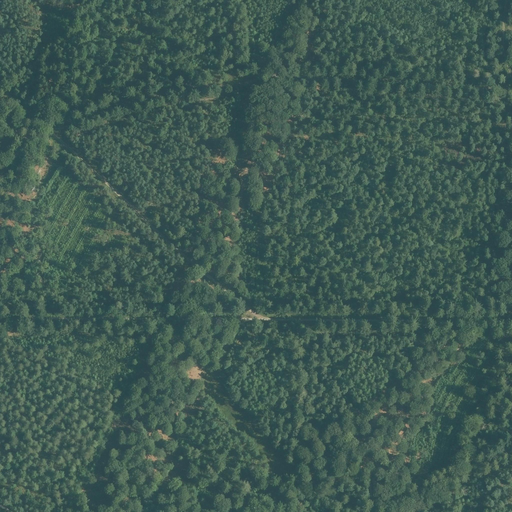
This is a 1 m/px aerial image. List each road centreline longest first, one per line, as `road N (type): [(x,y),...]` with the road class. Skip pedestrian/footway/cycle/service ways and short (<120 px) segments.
road 1 (track): [(511,81),(501,89),(266,75),(148,97),(51,132)]
road 2 (track): [(511,454),(387,494),(295,500),(311,319)]
road 3 (track): [(0,88),(256,319)]
